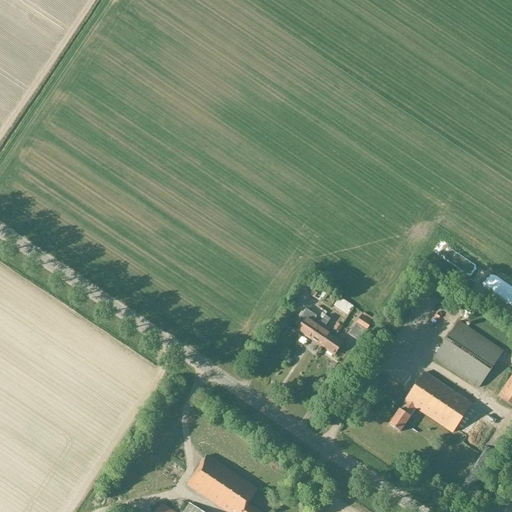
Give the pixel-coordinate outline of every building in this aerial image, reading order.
[(498,250),(450,220),(444,229),(472,247),(472,246),(492,259),(498,250)] [(313,279),(312,280),(304,292),(314,298),(322,285),(313,279)] [(424,303),(433,309),(437,302),(428,297),(424,303)] [(333,307),(343,313),(347,316),(353,307),(340,298),(333,307)] [(317,317),(310,312),(305,309),(303,312),(301,312),(298,317),(298,318),(295,324),(300,327),(297,332),(309,340),(318,327),(314,324),(317,317)] [(325,316),(321,322),(326,325),(330,319),(325,316)] [(362,316),(356,325),(366,332),(372,323),(362,316)] [(458,322),(434,358),(479,389),(503,352),(458,322)] [(342,327),(337,324),(333,330),(330,335),(321,348),(334,356),(343,343),(334,338),(338,333),(342,327)] [(292,337),(296,333),(291,327),(286,331),(292,337)] [(321,348),(330,335),(318,327),(309,340),(321,348)] [(304,346),(308,340),(302,336),(298,342),(304,346)] [(302,345),(292,347),(294,355),(304,352),(302,345)] [(424,373),(399,410),(389,425),(400,433),(410,418),(408,416),(414,408),(452,434),(471,405),(424,373)] [(511,406),(511,376),(498,397),(511,406)] [(163,418),(173,426),(182,417),(171,408),(163,418)] [(154,454),(158,447),(151,443),(147,449),(154,454)] [(257,511),(247,505),(257,491),(207,456),(187,485),(226,511),(257,511)] [(127,484),(132,488),(140,479),(134,475),(127,484)] [(155,511),(174,511),(162,503),(155,511)] [(202,511),(189,503),(182,511),(202,511)]
